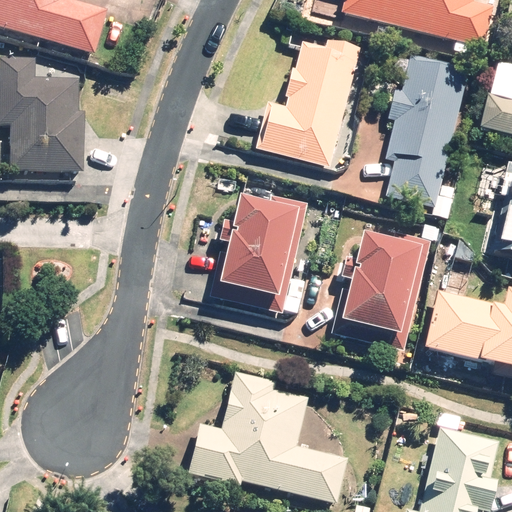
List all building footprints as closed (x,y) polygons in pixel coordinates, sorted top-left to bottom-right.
[(0,0),(0,29),(95,58),(108,14),(64,1),(64,0),(0,0)] [(350,0),(345,18),(484,54),(495,10),(473,5),(474,0),(350,0)] [(332,170),(357,49),(331,43),(329,52),(303,46),(290,112),(269,107),(259,155),(332,170)] [(399,165),(391,201),(435,211),(433,217),(448,220),(455,191),(441,188),(468,72),(411,59),(387,162),(399,165)] [(35,61),(0,60),(0,129),(14,130),(14,174),(83,174),(83,83),(35,82),(35,61)] [(511,69),(500,66),(484,129),(511,135),(511,69)] [(511,190),(497,252),(511,255),(511,190)] [(279,320),(304,206),(272,199),(271,207),(243,202),(232,255),(222,253),(211,306),(279,320)] [(346,282),(353,283),(350,293),(344,292),(332,340),(404,357),(431,244),(394,236),(391,247),(365,241),(359,268),(350,266),(346,282)] [(511,293),(507,292),(504,307),(440,293),(426,354),(511,372),(511,293)] [(276,386),(238,377),(223,435),(197,429),(186,475),(242,489),(243,485),(337,508),(348,462),(295,449),(307,402),(274,394),(276,386)] [(492,511),(498,486),(489,485),(498,445),(438,432),(421,511),(492,511)]
